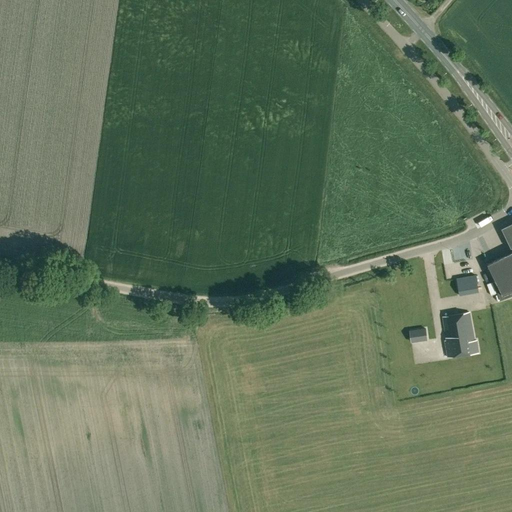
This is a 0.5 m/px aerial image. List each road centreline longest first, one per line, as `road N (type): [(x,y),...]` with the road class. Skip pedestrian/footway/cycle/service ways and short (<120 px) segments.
road 1 (unclassified): [(0,266),(211,303),(259,300),(438,247),(511,210)]
road 2 (unclassified): [(511,183),(360,0)]
